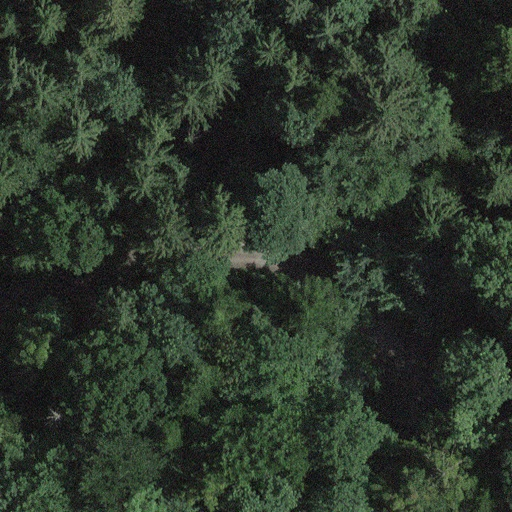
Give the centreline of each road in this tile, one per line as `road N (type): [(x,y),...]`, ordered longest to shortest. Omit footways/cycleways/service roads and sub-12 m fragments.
road 1 (track): [(0,296),(206,237),(376,293),(414,399),(511,389)]
road 2 (track): [(414,399),(355,511)]
